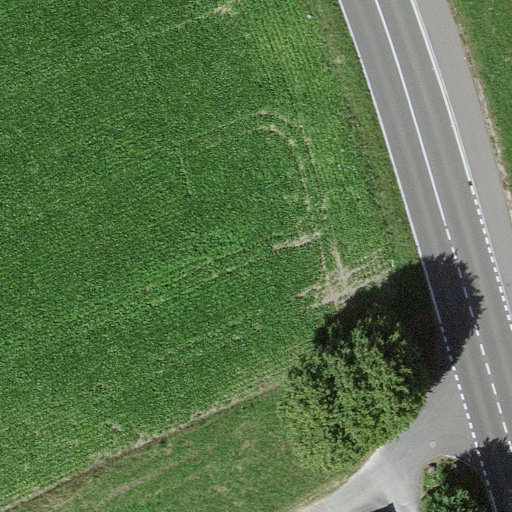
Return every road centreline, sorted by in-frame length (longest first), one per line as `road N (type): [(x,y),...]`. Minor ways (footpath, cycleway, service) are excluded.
road 1 (secondary): [(377,0),(511,445)]
road 2 (track): [(498,400),(420,431),(372,478),(293,511)]
